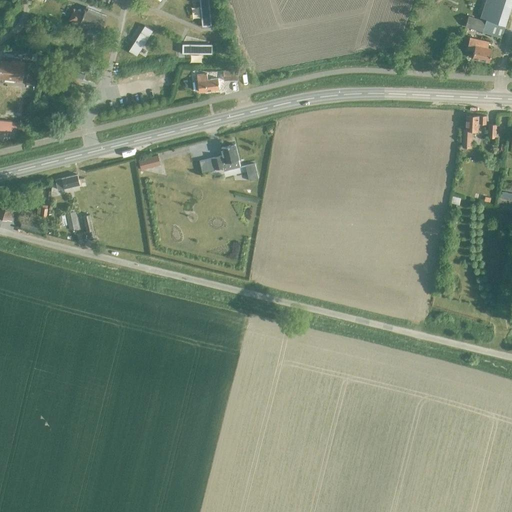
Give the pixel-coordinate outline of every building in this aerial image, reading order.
[(209,0),(199,0),(201,27),(211,26),(209,0)] [(511,3),(511,0),(485,0),(480,18),(485,20),(484,22),(468,17),(465,27),(501,38),(511,3)] [(74,9),(69,21),(85,27),(101,34),(108,16),(100,13),(86,8),(84,13),(74,9)] [(144,26),(128,51),(136,56),(152,31),(144,26)] [(489,62),(492,49),(487,48),(488,42),(469,38),(467,49),(474,51),(472,58),(489,62)] [(212,44),(182,44),(182,54),(212,54),(212,44)] [(0,78),(23,81),(25,62),(16,61),(16,63),(0,61),(0,62),(0,78)] [(35,72),(37,64),(29,63),(27,71),(35,72)] [(237,81),(237,72),(223,72),(223,81),(237,81)] [(199,92),(219,89),(218,78),(207,80),(206,74),(196,75),(199,92)] [(34,85),(35,77),(27,77),(26,85),(34,85)] [(470,147),(471,130),(477,130),(478,123),(486,123),(486,116),(466,114),(465,129),(463,129),(462,146),(470,147)] [(0,129),(11,131),(11,122),(0,121),(0,120),(0,129)] [(495,137),(496,124),(488,123),(488,137),(495,137)] [(220,156),(212,157),(215,170),(223,168),(223,170),(231,169),(233,168),(239,167),(234,144),(221,147),(223,155),(220,156)] [(158,156),(138,161),(141,170),(160,165),(158,156)] [(254,163),(245,166),(249,181),(258,179),(254,163)] [(56,180),(55,180),(57,189),(79,185),(77,175),(56,180)] [(511,193),(501,192),(500,198),(511,200),(511,193)] [(452,196),(450,203),(459,205),(460,198),(452,196)] [(2,204),(0,210),(0,217),(6,219),(10,206),(2,204)] [(74,212),(66,213),(69,230),(77,229),(74,212)] [(86,232),(93,230),(90,215),(83,216),(86,232)]
